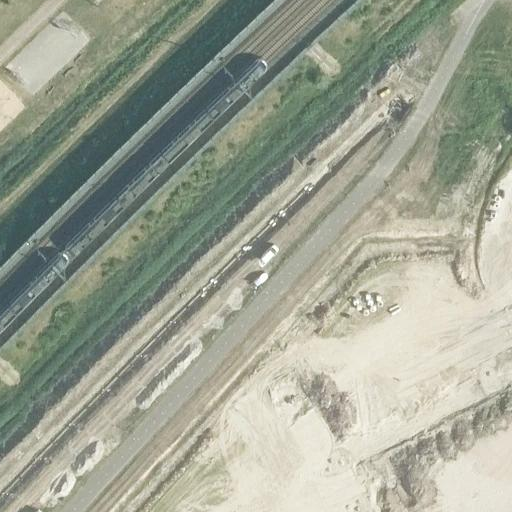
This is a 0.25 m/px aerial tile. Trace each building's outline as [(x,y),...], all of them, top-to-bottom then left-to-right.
[(382,200),(367,215),(392,240),(407,225),(382,200)] [(367,215),(352,229),(377,254),(392,240),(367,215)] [(352,229),(338,243),(363,269),(377,254),(352,229)] [(324,257),(323,258),(348,283),(363,269),(338,243),(324,257)] [(415,250),(408,257),(417,266),(424,259),(415,250)] [(321,255),(307,269),(309,272),(310,271),(335,297),(348,283),(323,258),(324,257),(321,255)] [(408,257),(401,263),(411,272),(417,266),(408,257)] [(309,272),(295,286),(320,311),(335,297),(310,271),(309,272)] [(394,271),(387,278),(396,287),(403,280),(394,271)] [(295,286),(281,300),(306,325),(320,311),(295,286)] [(371,293),(365,300),(374,309),(380,302),(371,293)] [(281,300),(266,314),(291,340),(306,325),(281,300)] [(365,300),(358,306),(367,315),(374,309),(365,300)] [(266,314),(251,329),(276,354),(291,340),(266,314)] [(343,321),(336,327),(346,337),(352,330),(343,321)] [(336,327),(330,334),(339,343),(346,337),(336,327)] [(314,350),(307,356),(317,365),(323,359),(314,350)] [(307,356),(301,363),(310,372),(317,365),(307,356)] [(212,369),(197,384),(223,409),(238,394),(212,369)] [(197,384),(183,399),(209,423),(223,409),(197,384)] [(183,399),(169,413),(194,438),(209,423),(183,399)] [(169,413),(155,428),(180,453),(194,438),(169,413)] [(246,418),(239,425),(249,434),(255,427),(246,418)] [(239,425),(233,432),(242,441),(249,434),(239,425)] [(141,442),(140,442),(166,467),(180,453),(155,428),(141,442)] [(139,440),(124,454),(127,457),(127,456),(153,481),(166,467),(140,442),(141,442),(139,440)] [(225,440),(218,447),(228,456),(235,449),(225,440)] [(127,457),(113,471),(138,496),(153,481),(127,456),(127,457)] [(206,464),(199,471),(208,480),(215,473),(206,464)] [(113,471),(99,485),(124,510),(138,496),(113,471)] [(190,477),(183,484),(193,493),(199,486),(190,477)] [(183,484),(177,491),(186,500),(193,493),(183,484)] [(99,485),(84,500),(96,511),(122,511),(124,510),(99,485)] [(72,511),(96,511),(84,500),(72,511)]
